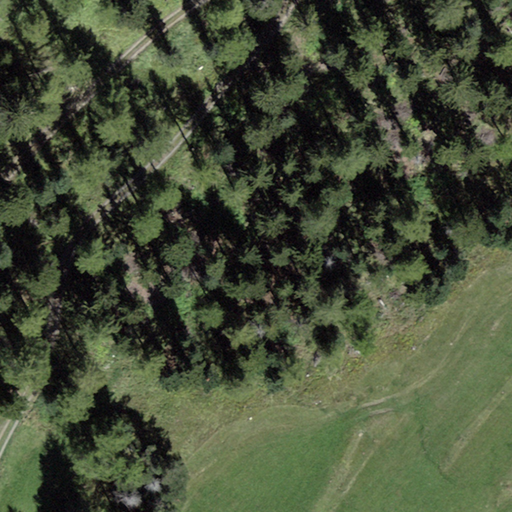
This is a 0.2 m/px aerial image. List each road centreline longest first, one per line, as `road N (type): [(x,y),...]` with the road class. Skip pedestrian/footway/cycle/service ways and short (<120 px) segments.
road 1 (track): [(0,447),(48,349),(65,265),(79,238),(196,120),(291,0)]
road 2 (track): [(0,183),(147,37),(203,0)]
